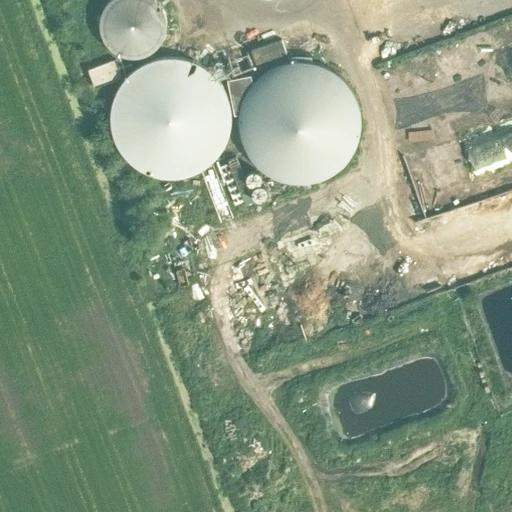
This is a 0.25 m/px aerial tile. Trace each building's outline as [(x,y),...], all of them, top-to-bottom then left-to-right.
[(102,12),(100,23),(101,30),(103,37),(109,46),(114,50),(120,54),(127,56),(134,56),(145,54),(151,51),(157,47),(161,42),(165,35),(167,25),(166,14),(163,8),(159,2),(157,0),(109,0),(105,6),(102,12)] [(288,36),(234,54),(240,71),(293,53),(288,36)] [(112,104),(111,116),(112,127),(115,139),(121,150),(128,158),(138,167),(149,173),(159,176),(171,177),(184,176),(196,172),(207,165),(215,158),(223,148),(228,137),(231,127),(232,114),(230,102),(227,92),(222,83),(214,73),(205,66),(194,60),(184,57),(171,56),(159,57),(149,60),(139,65),(129,73),(121,83),(115,94),(112,104)] [(235,113),(240,112),(239,123),(241,133),(244,143),(249,153),(255,161),(263,168),(272,174),(281,178),(292,181),(302,181),(313,180),(323,177),(332,172),(341,165),(348,158),(354,149),(358,139),(360,129),(361,118),(360,108),(357,98),(352,88),(346,80),(338,72),(329,67),(319,62),(309,60),(299,59),(288,60),(278,63),(268,68),(260,74),(253,82),(251,74),(228,79),(235,113)] [(318,208),(274,220),(280,244),(312,236),(317,254),(340,249),(336,233),(325,236),(318,208)]
